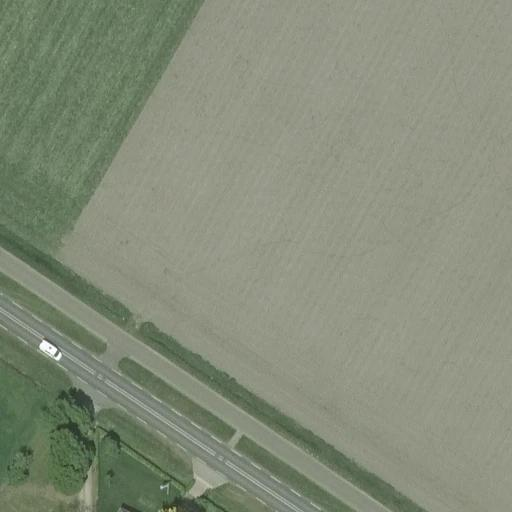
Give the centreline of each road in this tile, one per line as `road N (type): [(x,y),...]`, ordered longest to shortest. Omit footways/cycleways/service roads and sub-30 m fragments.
road 1 (unclassified): [(375,511),(0,259)]
road 2 (primary): [(296,511),(0,312)]
